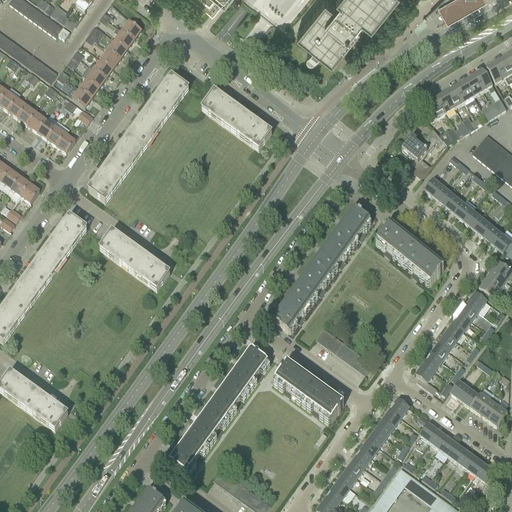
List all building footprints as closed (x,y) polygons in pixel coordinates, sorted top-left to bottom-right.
[(8,7),(13,10),(20,1),(18,0),(14,0),(11,2),(8,7)] [(78,0),(78,1),(75,5),(84,13),(88,8),(94,0),(78,0)] [(339,0),(340,0),(334,7),(325,0),(324,0),(296,35),(313,48),(307,55),(307,56),(306,56),(306,57),(306,58),(306,59),(307,60),(307,61),(308,61),(309,62),(310,62),(311,62),(313,62),(313,61),(314,61),(320,54),(331,63),(360,28),(356,25),(362,18),(371,26),(391,0),(339,0)] [(442,0),(429,14),(431,17),(432,17),(460,0),(442,0)] [(485,0),(450,0),(438,7),(447,23),(485,1),(485,0)] [(13,10),(18,14),(25,4),(20,1),(13,10)] [(36,8),(40,11),(45,5),(41,2),(36,8)] [(18,14),(23,17),(29,8),(25,4),(18,14)] [(45,5),(40,11),(44,14),(49,8),(45,5)] [(23,17),(27,21),(34,11),(29,8),(23,17)] [(49,8),(44,14),(50,19),(55,12),(49,8)] [(27,21),(32,24),(39,15),(34,11),(27,21)] [(32,24),(37,28),(44,18),(39,15),(32,24)] [(55,23),(59,26),(64,19),(60,16),(55,23)] [(104,16),(101,20),(108,25),(111,21),(104,16)] [(37,28),(42,31),(48,22),(44,18),(37,28)] [(64,19),(59,26),(71,34),(75,29),(67,23),(68,22),(64,19)] [(108,25),(101,20),(98,24),(105,29),(108,25)] [(42,31),(46,34),(53,25),(48,22),(42,31)] [(105,29),(98,24),(94,30),(103,36),(107,30),(105,29)] [(46,34),(51,38),(58,28),(53,25),(46,34)] [(129,25),(122,35),(134,44),(141,34),(129,25)] [(56,41),(58,39),(63,32),(58,28),(51,38),(56,41)] [(87,39),(94,44),(96,46),(103,36),(94,30),(87,39)] [(119,39),(115,44),(127,53),(134,44),(122,35),(117,31),(114,35),(119,39)] [(63,32),(58,39),(64,44),(69,37),(63,32)] [(0,44),(0,50),(2,52),(9,42),(4,39),(0,44)] [(94,44),(87,39),(84,43),(91,48),(94,44)] [(2,52),(7,55),(14,46),(9,42),(2,52)] [(111,42),(104,51),(108,54),(120,63),(127,53),(115,44),(111,42)] [(7,55),(11,59),(18,49),(14,46),(7,55)] [(11,59),(16,62),(23,53),(18,49),(11,59)] [(16,62),(21,66),(28,56),(23,53),(16,62)] [(107,54),(100,64),(113,73),(120,63),(107,54)] [(76,55),(73,59),(80,64),(83,60),(76,55)] [(21,66),(25,69),(32,59),(28,56),(21,66)] [(25,69),(30,73),(37,63),(32,59),(25,69)] [(80,64),(73,59),(70,63),(77,68),(80,64)] [(495,67),(504,82),(508,88),(511,85),(511,73),(505,61),(495,67)] [(5,69),(10,72),(14,65),(10,62),(5,69)] [(30,73),(35,76),(42,66),(37,63),(30,73)] [(77,68),(70,63),(66,68),(73,73),(77,68)] [(94,68),(91,72),(106,83),(113,73),(100,64),(96,70),(94,68)] [(14,65),(10,72),(14,75),(18,68),(14,65)] [(35,76),(40,80),(47,70),(42,66),(35,76)] [(495,88),(504,82),(495,67),(486,73),(495,88)] [(40,80),(44,83),(51,73),(47,70),(40,80)] [(88,70),(81,79),(86,83),(99,93),(106,83),(91,72),(88,70)] [(51,73),(44,83),(49,86),(56,77),(51,73)] [(62,74),(59,78),(66,83),(69,79),(62,74)] [(483,74),(473,80),(482,96),(488,92),(490,96),(494,94),(483,74)] [(25,83),(29,86),(34,79),(30,77),(25,83)] [(66,83),(59,78),(56,82),(63,87),(66,83)] [(34,79),(29,86),(33,89),(38,82),(34,79)] [(473,80),(464,86),(473,101),(482,96),(473,80)] [(188,93),(171,81),(150,109),(167,121),(188,93)] [(86,83),(79,93),(92,102),(99,93),(86,83)] [(302,91),(308,96),(313,89),(308,84),(302,91)] [(464,86),(454,91),(464,107),(466,111),(470,109),(472,108),(473,109),(476,107),(473,101),(464,86)] [(73,89),(66,99),(72,103),(76,106),(84,112),(92,102),(79,93),(73,89)] [(0,104),(0,109),(8,115),(17,103),(20,98),(10,91),(7,95),(0,104)] [(44,97),(48,100),(53,94),(49,91),(44,97)] [(454,91),(445,97),(454,112),(464,107),(454,91)] [(53,94),(48,100),(52,103),(57,97),(53,94)] [(202,113),(230,133),(242,117),(214,96),(202,113)] [(445,97),(436,102),(445,118),(454,112),(445,97)] [(435,123),(445,118),(436,102),(426,108),(428,110),(422,114),(429,126),(435,122),(435,123)] [(499,102),(490,108),(497,119),(506,113),(499,102)] [(8,115),(17,122),(27,110),(17,103),(8,115)] [(64,111),(68,114),(72,108),(69,105),(64,111)] [(72,108),(68,114),(72,117),(77,111),(72,108)] [(488,110),(481,114),(487,125),(488,124),(497,119),(490,108),(488,110)] [(167,121),(150,109),(130,138),(146,150),(167,121)] [(17,122),(27,129),(36,117),(27,110),(17,122)] [(81,124),(87,128),(92,122),(82,114),(77,121),(81,124)] [(27,129),(37,137),(47,124),(36,117),(27,129)] [(259,154),(271,137),(242,117),(230,133),(259,154)] [(50,119),(47,124),(56,131),(59,126),(50,119)] [(467,120),(461,124),(462,126),(469,136),(478,131),(477,129),(474,124),(471,126),(467,120)] [(37,137),(47,144),(56,131),(47,124),(37,137)] [(47,144),(57,151),(65,138),(69,133),(59,126),(56,131),(47,144)] [(458,133),(455,134),(458,140),(461,138),(463,140),(469,136),(462,126),(456,129),(458,133)] [(446,135),(439,140),(443,145),(447,149),(453,146),(460,142),(458,140),(455,134),(453,131),(446,135)] [(443,145),(439,140),(432,132),(421,147),(412,140),(401,153),(414,164),(407,173),(420,184),(430,172),(422,164),(436,147),(438,148),(443,145)] [(65,138),(57,151),(66,157),(75,145),(65,138)] [(130,138),(109,166),(126,178),(146,150),(130,138)] [(486,139),(479,148),(483,152),(491,143),(486,139)] [(483,152),(488,156),(496,146),(491,143),(483,152)] [(488,156),(493,159),(500,150),(496,146),(488,156)] [(471,157),(476,161),(483,152),(479,148),(471,157)] [(493,159),(498,163),(505,154),(500,150),(493,159)] [(476,161),(481,165),(488,156),(483,152),(476,161)] [(498,163),(502,167),(510,158),(505,154),(498,163)] [(481,165),(485,169),(493,159),(488,156),(481,165)] [(502,167),(507,171),(511,164),(511,159),(510,158),(502,167)] [(485,169),(490,172),(498,163),(493,159),(485,169)] [(452,160),(449,164),(455,169),(458,165),(452,160)] [(490,172),(495,176),(502,167),(498,163),(490,172)] [(0,185),(0,186),(9,173),(0,166),(0,185)] [(126,178),(109,166),(88,195),(105,207),(126,178)] [(495,176),(499,180),(507,171),(502,167),(495,176)] [(468,173),(462,168),(458,172),(465,177),(468,173)] [(499,180),(504,184),(511,174),(507,171),(499,180)] [(0,186),(10,193),(19,180),(9,173),(0,186)] [(465,190),(472,182),(469,179),(462,188),(465,190)] [(472,183),(478,188),(482,184),(475,179),(472,183)] [(16,205),(20,200),(29,187),(19,180),(10,193),(6,198),(16,205)] [(424,195),(434,203),(443,192),(433,184),(424,195)] [(482,184),(478,188),(484,193),(487,189),(482,184)] [(29,187),(20,200),(30,207),(39,195),(29,187)] [(434,203),(444,211),(453,200),(443,192),(434,203)] [(491,199),(498,204),(501,200),(494,195),(491,199)] [(444,211),(454,219),(463,208),(453,200),(444,211)] [(501,200),(498,204),(504,209),(507,205),(501,200)] [(463,208),(454,219),(464,226),(472,216),(476,211),(466,203),(463,208)] [(6,219),(16,226),(21,219),(11,212),(6,219)] [(353,212),(332,240),(349,253),(369,224),(361,218),(361,217),(358,215),(358,216),(353,212)] [(464,226),(473,234),(482,224),(472,216),(464,226)] [(69,221),(49,250),(65,262),(86,233),(69,221)] [(0,227),(0,229),(9,236),(14,229),(4,222),(0,227)] [(473,234),(483,242),(492,231),(482,224),(473,234)] [(376,245),(403,267),(416,251),(389,229),(385,234),(384,233),(382,236),(383,237),(376,245)] [(483,242),(493,250),(501,239),(492,231),(483,242)] [(99,253),(128,274),(140,257),(112,236),(99,253)] [(501,239),(493,250),(503,258),(504,257),(511,247),(501,239)] [(332,240),(312,268),(329,281),(349,253),(332,240)] [(49,250),(28,278),(45,290),(65,262),(49,250)] [(416,251),(403,267),(430,289),(437,280),(437,281),(440,278),(439,278),(443,273),(416,251)] [(128,274),(156,295),(169,278),(140,257),(128,274)] [(511,276),(498,266),(491,275),(506,286),(511,276)] [(312,268),(292,296),(308,309),(329,281),(312,268)] [(491,275),(485,284),(499,294),(506,286),(491,275)] [(28,278),(7,307),(24,319),(45,290),(28,278)] [(499,294),(485,284),(478,293),(493,303),(499,294)] [(308,309),(292,296),(271,324),(277,328),(276,329),(279,331),(279,330),(288,337),(308,309)] [(475,297),(467,308),(478,316),(483,319),(490,310),(485,306),(486,306),(483,303),(475,297)] [(24,319),(7,307),(0,316),(0,344),(3,347),(24,319)] [(467,308),(460,318),(471,326),(478,316),(467,308)] [(495,323),(499,326),(504,319),(500,316),(495,323)] [(460,318),(452,328),(463,336),(471,326),(460,318)] [(503,326),(508,329),(511,325),(506,321),(503,326)] [(452,328),(445,338),(456,346),(463,336),(452,328)] [(490,330),(485,336),(489,339),(494,333),(490,330)] [(315,344),(320,348),(328,336),(323,333),(315,344)] [(320,348),(325,351),(333,340),(328,336),(320,348)] [(489,339),(485,336),(480,343),(484,346),(489,339)] [(445,338),(437,348),(449,356),(456,346),(445,338)] [(325,351),(330,355),(338,343),(333,340),(325,351)] [(330,355),(335,358),(343,347),(338,343),(330,355)] [(335,358),(340,362),(348,351),(343,347),(335,358)] [(437,348),(430,359),(441,367),(449,356),(437,348)] [(475,350),(470,357),(474,360),(479,353),(475,350)] [(340,362),(345,365),(353,354),(348,351),(340,362)] [(235,376),(230,382),(246,394),(260,376),(259,376),(262,371),(263,372),(263,371),(266,366),(267,365),(250,353),(250,354),(246,360),(245,360),(245,361),(235,375),(234,375),(235,376)] [(345,365),(350,369),(358,358),(353,354),(345,365)] [(474,360),(470,357),(465,363),(469,366),(474,360)] [(350,369),(355,373),(363,361),(358,358),(350,369)] [(430,359),(423,369),(434,377),(441,367),(430,359)] [(355,373),(360,376),(368,365),(363,361),(355,373)] [(368,365),(360,376),(365,380),(373,368),(368,365)] [(476,369),(482,373),(485,369),(479,365),(476,369)] [(275,385),(303,405),(315,388),(287,368),(283,373),(280,376),(281,377),(275,385)] [(434,377),(423,369),(415,379),(419,382),(416,386),(432,399),(436,394),(426,387),(434,377)] [(485,369),(482,373),(489,378),(492,374),(485,369)] [(460,371),(456,377),(459,380),(464,373),(460,371)] [(0,390),(0,394),(26,414),(38,397),(10,377),(0,390)] [(459,380),(456,377),(451,384),(455,386),(459,380)] [(215,404),(210,410),(226,422),(246,394),(230,382),(226,388),(225,389),(215,403),(214,403),(215,404)] [(450,398),(460,405),(468,393),(458,386),(450,398)] [(441,397),(445,400),(452,390),(448,387),(441,397)] [(340,414),(344,409),(315,388),(303,405),(331,426),(338,417),(339,417),(341,415),(340,414)] [(460,405),(469,412),(478,400),(468,393),(460,405)] [(38,397),(26,414),(55,435),(67,418),(38,397)] [(469,412),(478,418),(489,404),(480,397),(478,400),(469,412)] [(478,418),(487,425),(498,410),(501,407),(501,404),(493,398),(492,400),(489,404),(478,418)] [(397,404),(389,414),(400,422),(408,412),(397,404)] [(194,431),(190,437),(206,449),(226,422),(210,410),(206,416),(205,416),(205,417),(195,431),(194,430),(194,431)] [(498,410),(487,425),(496,431),(507,417),(498,410)] [(389,414),(382,424),(393,432),(400,422),(389,414)] [(417,424),(424,429),(427,425),(420,420),(417,424)] [(382,424),(375,435),(386,443),(393,432),(382,424)] [(420,440),(429,447),(437,435),(428,429),(420,440)] [(375,435),(367,445),(379,453),(386,443),(375,435)] [(429,447),(438,453),(446,442),(437,435),(429,447)] [(412,436),(408,443),(413,446),(418,440),(412,436)] [(206,449),(190,437),(185,444),(185,443),(184,444),(185,445),(174,459),(174,458),(173,459),(174,460),(170,465),(169,465),(169,466),(174,469),(173,470),(176,472),(177,471),(186,478),(206,449)] [(438,453),(447,460),(455,448),(446,442),(438,453)] [(367,445),(360,455),(371,463),(379,453),(367,445)] [(404,448),(401,453),(407,457),(410,451),(404,448)] [(447,460),(457,467),(465,455),(455,448),(447,460)] [(407,457),(401,453),(397,461),(402,465),(407,457)] [(360,455),(353,465),(364,473),(371,463),(360,455)] [(457,467),(466,473),(474,462),(465,455),(457,467)] [(466,473),(475,480),(483,468),(474,462),(466,473)] [(353,465),(345,475),(356,483),(364,473),(353,465)] [(404,471),(409,475),(412,470),(408,466),(404,471)] [(392,468),(388,475),(393,478),(397,472),(392,468)] [(475,480),(471,486),(481,493),(486,487),(488,485),(494,476),(488,471),(483,468),(475,480)] [(412,470),(409,475),(417,481),(420,476),(412,470)] [(226,477),(221,473),(212,485),(217,488),(226,477)] [(345,475),(338,485),(349,493),(356,483),(345,475)] [(393,478),(388,475),(383,481),(388,485),(393,478)] [(230,480),(226,477),(217,488),(222,492),(230,480)] [(422,484),(427,488),(431,483),(426,479),(422,484)] [(235,484),(230,480),(222,492),(227,495),(235,484)] [(431,483),(427,488),(435,494),(439,489),(431,483)] [(240,488),(235,484),(227,495),(232,499),(240,488)] [(338,485),(331,495),(342,503),(349,493),(338,485)] [(245,491),(240,488),(232,499),(237,503),(245,491)] [(378,489),(373,495),(378,499),(382,492),(378,489)] [(250,495),(245,491),(237,503),(242,506),(250,495)] [(441,497),(446,501),(449,496),(444,493),(441,497)] [(160,511),(165,507),(156,500),(157,500),(154,498),(153,498),(148,494),(147,495),(148,495),(144,501),(143,501),(142,501),(143,502),(135,511),(160,511)] [(255,498),(250,495),(242,506),(247,510),(255,498)] [(331,495),(323,505),(332,511),(335,511),(342,503),(331,495)] [(378,499),(373,495),(368,502),(373,505),(378,499)] [(449,496),(446,501),(454,507),(457,502),(449,496)] [(252,511),(260,502),(255,498),(247,510),(249,511),(252,511)] [(260,511),(265,505),(260,502),(252,511),(260,511)]
